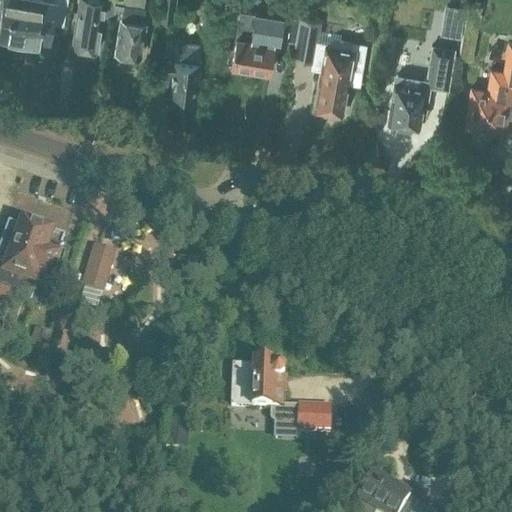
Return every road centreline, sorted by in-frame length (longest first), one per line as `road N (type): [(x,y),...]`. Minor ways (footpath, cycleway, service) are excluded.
road 1 (tertiary): [(511,376),(198,204)]
road 2 (unclassified): [(511,212),(269,174),(241,179),(198,204)]
road 3 (tertiary): [(198,204),(0,134)]
